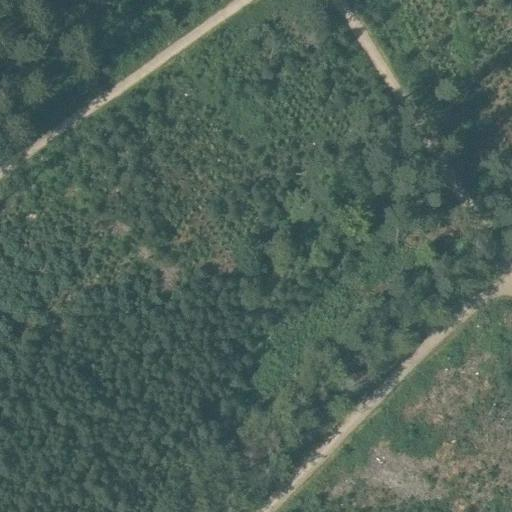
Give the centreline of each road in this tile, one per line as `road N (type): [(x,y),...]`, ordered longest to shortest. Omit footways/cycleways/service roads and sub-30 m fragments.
road 1 (track): [(268,511),(414,358),(507,281)]
road 2 (track): [(336,0),(507,281)]
road 3 (track): [(243,0),(0,173)]
